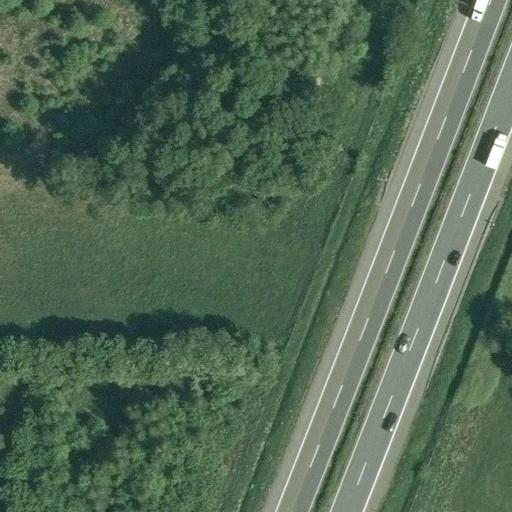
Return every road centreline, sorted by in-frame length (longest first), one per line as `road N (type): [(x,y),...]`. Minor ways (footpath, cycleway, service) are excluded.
road 1 (motorway): [(490,0),(292,511)]
road 2 (motorway): [(346,511),(511,86)]
